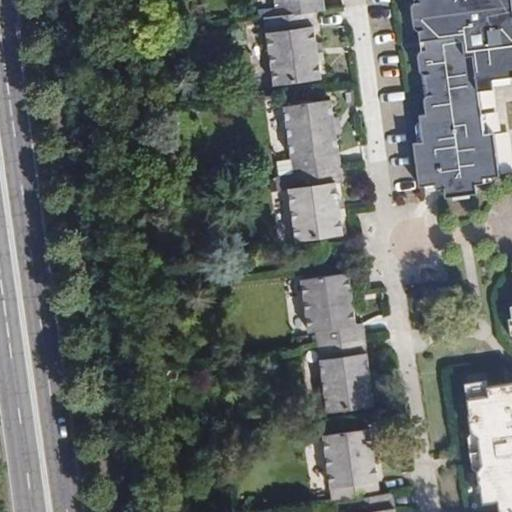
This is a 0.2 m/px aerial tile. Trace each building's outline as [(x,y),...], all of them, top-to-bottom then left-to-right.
[(321,0),(274,0),(276,16),(265,17),(274,83),(321,77),(318,58),(316,43),(312,11),(323,9),(321,0)] [(511,11),(510,0),(425,0),(426,1),(414,1),(411,2),(415,27),(418,32),(423,32),(425,50),(421,50),(417,56),(419,72),(424,77),(426,95),(423,100),(425,115),(418,117),(423,143),(414,144),(419,187),(442,184),(444,192),(476,189),(474,179),(499,175),(494,132),(484,133),(478,86),(492,83),(491,78),(511,75),(511,80),(511,79),(511,11)] [(336,133),(334,118),(331,100),(284,106),(297,188),(289,190),(296,239),(342,234),(340,216),(338,200),(336,183),(343,182),(336,133)] [(353,307),(351,291),(348,273),(301,280),(308,332),(315,331),(326,412),(372,406),(370,388),(368,372),(363,324),(355,324),(353,307)] [(511,511),(511,383),(487,387),(486,381),(465,384),(469,414),(467,415),(471,432),(478,438),(481,464),(476,470),(480,490),(482,490),(483,503),(498,502),(500,511),(511,511)] [(374,463),(372,447),(370,428),(323,434),(332,505),(337,504),(337,511),(385,511),(384,498),(379,498),(374,463)] [(478,438),(471,432),(468,437),(472,466),(476,470),(481,464),(478,438)]
